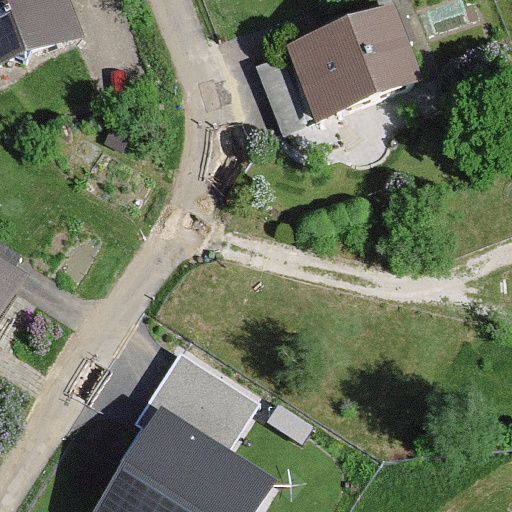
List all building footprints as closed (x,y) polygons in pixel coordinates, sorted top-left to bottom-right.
[(0,0),(0,74),(3,73),(81,45),(67,7),(69,0),(0,0)] [(392,20),(282,63),(309,133),(419,90),(392,20)] [(0,334),(29,289),(0,270),(0,334)] [(138,433),(147,438),(159,419),(227,462),(257,414),(181,366),(138,433)] [(227,462),(159,419),(147,438),(126,471),(100,511),(264,511),(277,493),(227,462)]
